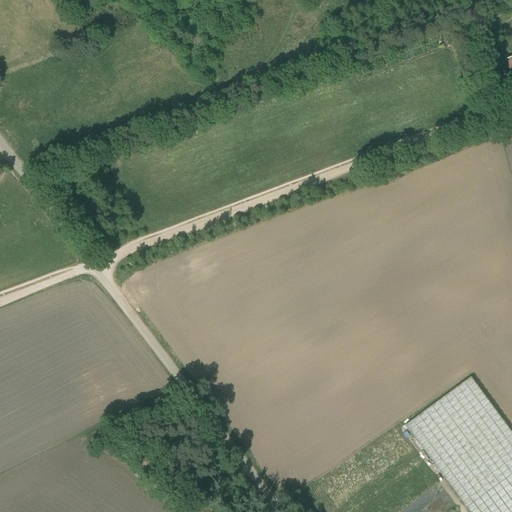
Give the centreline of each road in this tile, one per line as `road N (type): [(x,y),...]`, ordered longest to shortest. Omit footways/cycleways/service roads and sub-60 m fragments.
road 1 (track): [(0,300),(511,108)]
road 2 (unclassified): [(281,511),(0,138)]
